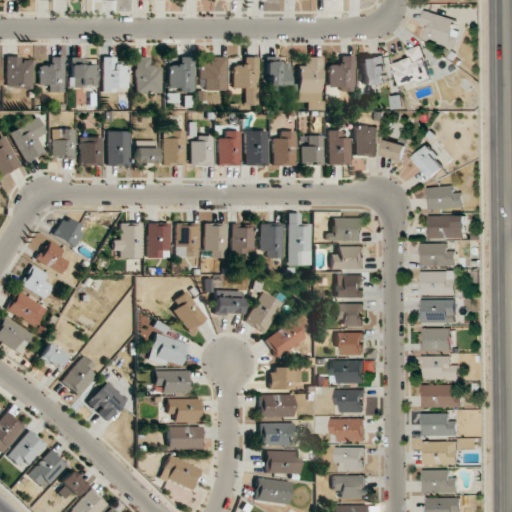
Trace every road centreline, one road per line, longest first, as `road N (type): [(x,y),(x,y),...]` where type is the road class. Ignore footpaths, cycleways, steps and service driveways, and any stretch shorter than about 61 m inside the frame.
road 1 (residential): [(0,262),(31,212),(61,196),(387,201),(397,218),(400,511)]
road 2 (tertiary): [(505,0),(511,439)]
road 3 (residential): [(0,27),(387,22)]
road 4 (residential): [(155,511),(0,372)]
road 5 (residential): [(217,511),(231,465),(234,368)]
